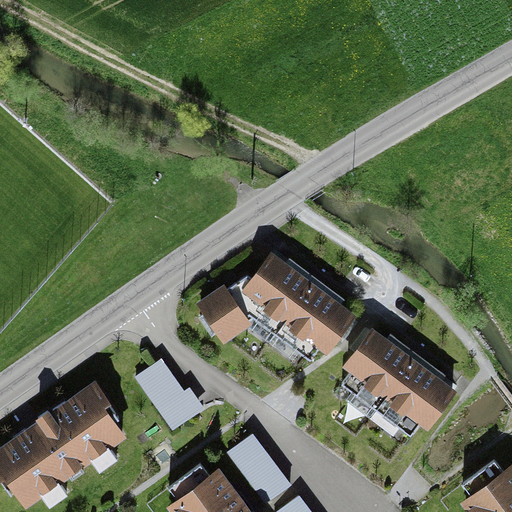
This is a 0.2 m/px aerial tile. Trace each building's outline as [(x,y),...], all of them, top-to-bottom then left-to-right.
[(248,273),(197,305),(218,339),(254,316),(274,333),(311,284),(271,255),(254,279),(248,273)] [(350,314),(311,284),(274,333),(313,362),(350,314)] [(450,388),(373,331),(338,378),(415,434),(450,388)] [(161,354),(132,373),(170,429),(205,406),(189,383),(183,387),(161,354)] [(89,387),(0,450),(0,491),(14,511),(29,511),(128,443),(89,387)] [(255,429),(225,450),(262,502),(292,480),(255,429)] [(511,511),(511,461),(461,496),(472,511),(511,511)] [(257,511),(221,462),(172,498),(181,511),(257,511)] [(316,511),(300,490),(271,510),(272,511),(316,511)]
